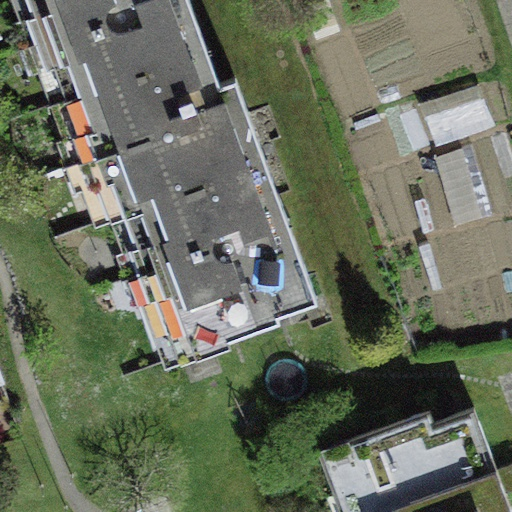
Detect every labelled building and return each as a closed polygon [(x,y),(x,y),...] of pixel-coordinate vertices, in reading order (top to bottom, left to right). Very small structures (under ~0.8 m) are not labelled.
[(27,0),(67,104),(195,55),(173,0),(27,0)] [(208,90),(195,55),(67,104),(111,219),(252,166),(221,85),(208,90)] [(421,101),(437,142),(497,119),(481,77),(421,101)] [(306,309),(252,166),(111,219),(165,362),(306,309)] [(336,511),(497,511),(466,424),(424,439),(419,425),(319,461),(336,511)]
